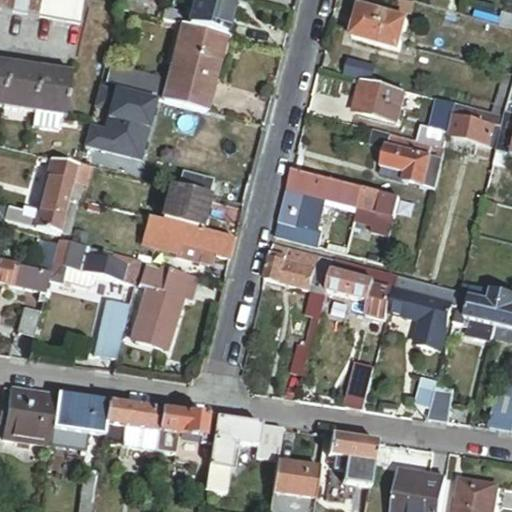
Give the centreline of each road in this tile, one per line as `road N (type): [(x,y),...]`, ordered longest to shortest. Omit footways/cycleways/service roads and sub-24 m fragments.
road 1 (residential): [(217,409),(317,0)]
road 2 (residential): [(217,409),(511,454)]
road 3 (residential): [(0,376),(217,409)]
road 4 (unknown): [(0,24),(84,58),(65,155)]
